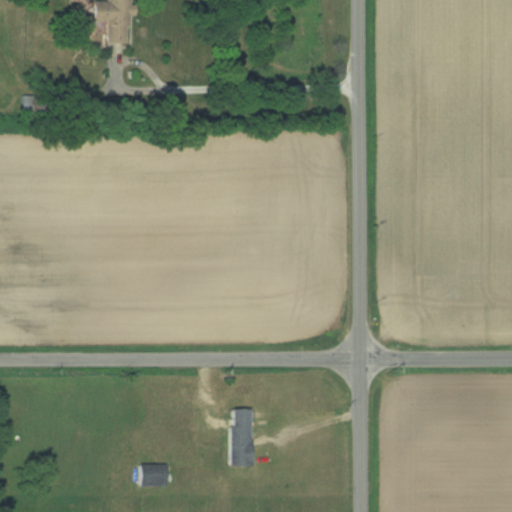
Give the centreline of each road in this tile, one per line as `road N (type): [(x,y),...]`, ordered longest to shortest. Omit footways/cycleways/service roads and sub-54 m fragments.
road 1 (residential): [(361,511),(358,0)]
road 2 (residential): [(511,359),(0,361)]
road 3 (residential): [(359,85),(102,66)]
